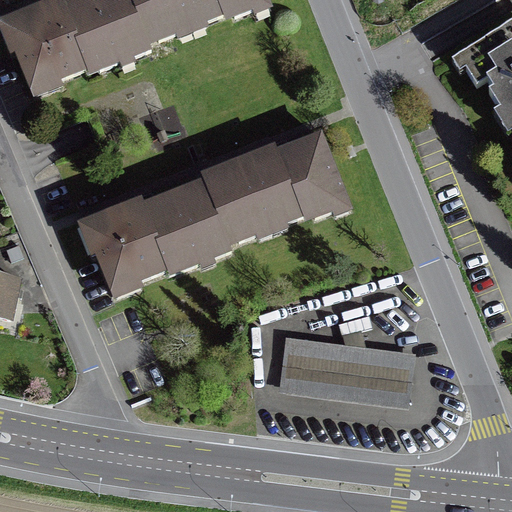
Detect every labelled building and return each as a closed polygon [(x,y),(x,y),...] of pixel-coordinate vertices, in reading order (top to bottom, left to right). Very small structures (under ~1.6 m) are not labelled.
[(120,64),(118,59),(124,57),(101,0),(85,0),(74,5),(76,11),(66,15),(61,4),(7,25),(33,93),(88,71),(86,65),(96,61),(100,72),(120,64)] [(101,0),(124,57),(129,55),(131,60),(151,52),(147,41),(157,37),(159,43),(179,35),(177,29),(189,24),(178,0),(101,0)] [(178,0),(189,24),(201,20),(203,25),(223,17),(220,12),(231,8),(235,19),(255,11),(253,5),(264,1),(266,0),(265,0),(178,0)] [(507,124),(511,121),(511,26),(459,59),(477,89),(488,83),(493,92),(489,95),(507,124)] [(245,164),(269,226),(281,221),(283,227),(303,219),(301,213),(311,209),(316,220),(349,207),(322,140),(289,153),(293,162),(282,167),(276,152),(245,164)] [(257,231),(269,226),(245,164),(213,177),(219,192),(208,196),(205,186),(180,196),(204,258),(209,256),(212,262),(231,254),(227,243),(237,238),(240,244),(259,236),(257,231)] [(199,260),(204,258),(180,196),(154,206),(157,212),(146,217),(142,205),(87,227),(114,294),(168,272),(166,267),(176,263),(181,274),(201,266),(199,260)] [(19,283),(0,278),(0,320),(11,323),(19,283)] [(373,329),(370,318),(339,326),(343,338),(373,329)] [(293,345),(288,391),(411,406),(417,360),(293,345)]
